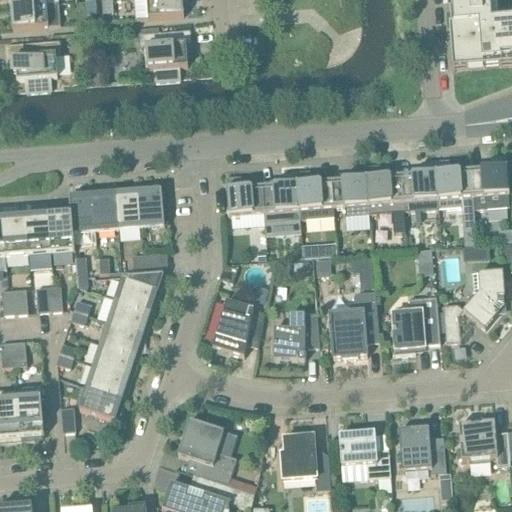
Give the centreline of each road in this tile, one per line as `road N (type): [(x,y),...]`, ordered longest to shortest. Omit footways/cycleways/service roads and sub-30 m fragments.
road 1 (residential): [(171,375),(289,401),(478,385),(511,367)]
road 2 (residential): [(171,375),(137,471),(0,482)]
road 3 (unclassified): [(435,129),(199,149)]
road 4 (residential): [(199,149),(207,264),(171,375)]
road 5 (unclassified): [(199,149),(33,159)]
road 6 (residential): [(435,129),(425,0)]
